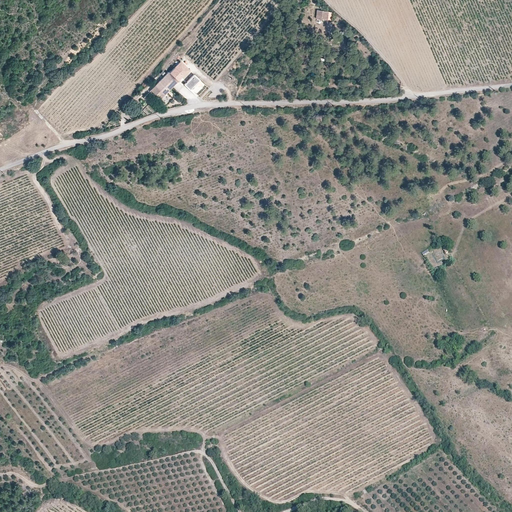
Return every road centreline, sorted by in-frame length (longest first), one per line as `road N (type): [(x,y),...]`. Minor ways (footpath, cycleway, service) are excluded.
road 1 (unclassified): [(511,85),(383,101),(189,105),(0,170)]
road 2 (track): [(239,511),(200,451),(39,487),(0,472)]
